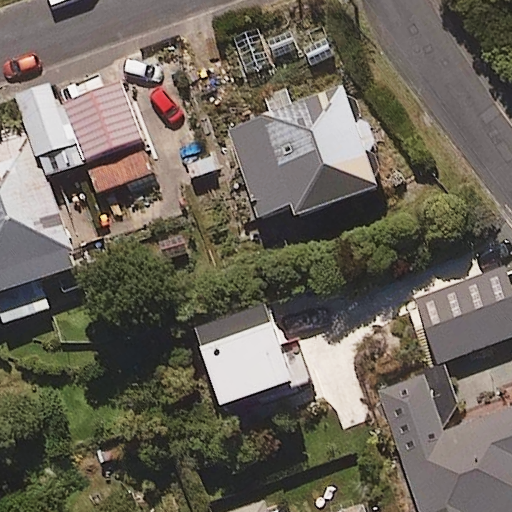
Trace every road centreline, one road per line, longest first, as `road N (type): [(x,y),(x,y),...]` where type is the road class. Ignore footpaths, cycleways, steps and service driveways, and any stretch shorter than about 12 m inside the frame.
road 1 (residential): [(399,0),(511,168)]
road 2 (residential): [(125,0),(0,46)]
